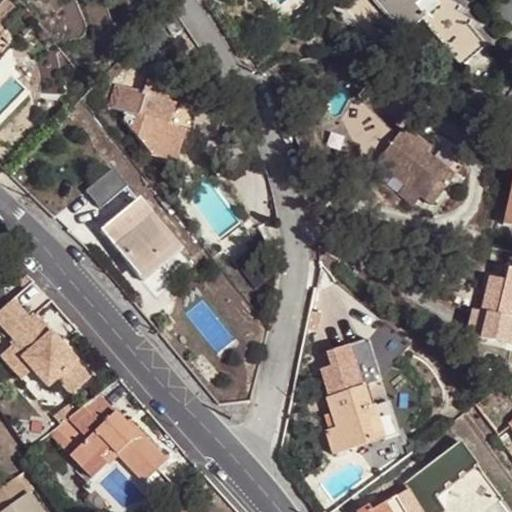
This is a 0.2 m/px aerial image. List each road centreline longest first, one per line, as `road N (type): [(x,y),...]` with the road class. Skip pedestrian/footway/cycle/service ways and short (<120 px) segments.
road 1 (residential): [(189,0),(277,156),(294,264),(256,421),(229,459)]
road 2 (residential): [(0,216),(111,325),(229,459)]
